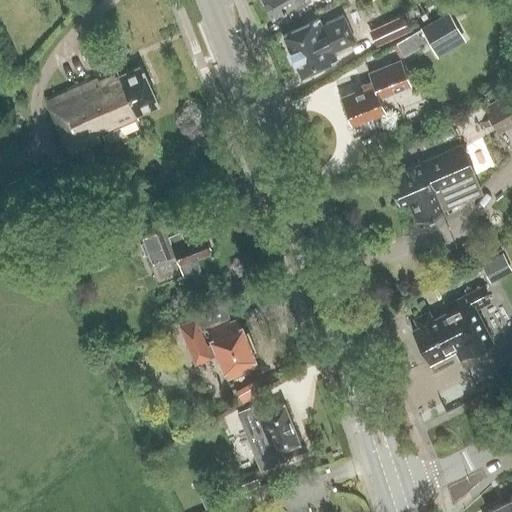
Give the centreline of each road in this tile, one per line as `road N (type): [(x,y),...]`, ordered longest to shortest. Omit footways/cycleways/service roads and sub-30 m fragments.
road 1 (secondary): [(393,490),(209,0)]
road 2 (unclassified): [(393,490),(511,440)]
